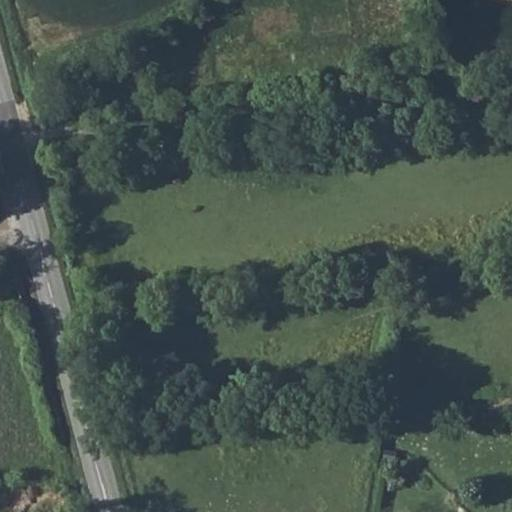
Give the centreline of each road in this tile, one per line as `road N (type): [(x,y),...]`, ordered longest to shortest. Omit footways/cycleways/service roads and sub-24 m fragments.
road 1 (track): [(0,158),(511,106)]
road 2 (secondary): [(112,511),(0,96)]
